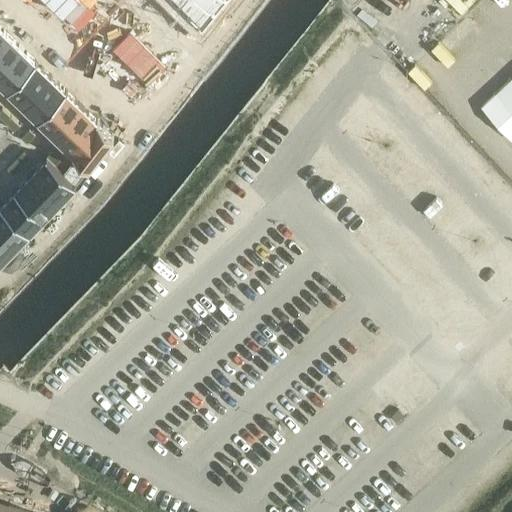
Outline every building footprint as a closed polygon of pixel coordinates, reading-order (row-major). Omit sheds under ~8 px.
[(174,68),(188,55),(136,0),(126,0),(118,8),(174,68)] [(174,0),(202,27),(224,0),(174,0)] [(424,0),(415,0),(396,22),(432,55),(472,11),(459,0),(449,0),(439,12),(424,0)] [(7,33),(0,39),(0,69),(21,47),(7,33)] [(21,47),(0,69),(0,83),(8,91),(36,61),(21,47)] [(36,61),(8,91),(22,105),(51,76),(36,61)] [(51,76),(22,105),(38,120),(66,91),(51,76)] [(511,78),(496,93),(511,109),(511,78)] [(66,91),(38,120),(53,135),(82,106),(66,91)] [(82,106),(53,135),(69,150),(97,121),(82,106)] [(0,116),(5,122),(11,117),(2,108),(0,110),(0,116)] [(19,125),(11,117),(5,122),(14,130),(19,125)] [(76,157),(64,173),(76,185),(113,138),(114,137),(97,121),(69,150),(76,157)] [(29,129),(21,137),(27,143),(35,134),(29,129)] [(15,159),(21,165),(29,156),(23,151),(15,159)] [(52,151),(47,156),(55,165),(60,159),(52,151)] [(46,157),(30,173),(60,202),(75,186),(76,186),(77,185),(76,185),(64,173),(55,165),(47,156),(46,157)] [(21,165),(15,159),(7,168),(13,173),(21,165)] [(30,173),(15,190),(44,218),(60,202),(30,173)] [(15,190),(0,205),(30,233),(44,218),(15,190)] [(437,193),(418,208),(425,217),(444,202),(437,193)] [(0,205),(0,234),(15,248),(30,233),(0,205)] [(0,264),(0,263),(15,248),(0,234),(0,264)] [(305,315),(318,325),(330,310),(316,300),(305,315)] [(81,473),(116,484),(126,452),(91,441),(81,473)] [(32,511),(0,500),(0,511),(32,511)]
